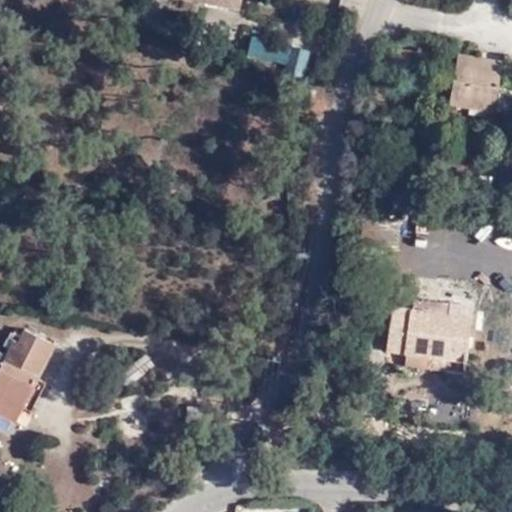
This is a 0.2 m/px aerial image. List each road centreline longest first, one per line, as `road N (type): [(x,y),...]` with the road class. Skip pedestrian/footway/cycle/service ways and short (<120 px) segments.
road 1 (unclassified): [(238,467),(285,360),(317,256),(335,93),(369,0)]
road 2 (residential): [(511,503),(238,467)]
